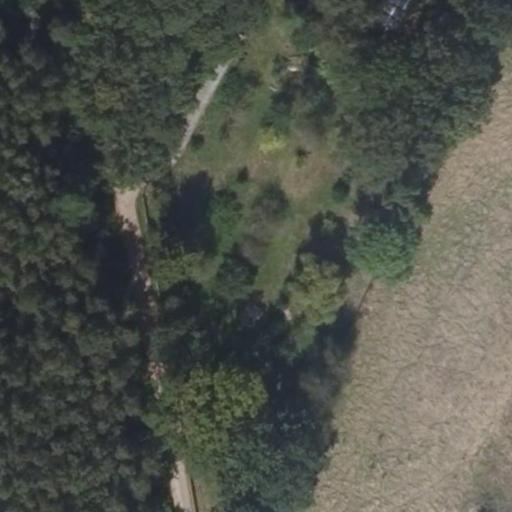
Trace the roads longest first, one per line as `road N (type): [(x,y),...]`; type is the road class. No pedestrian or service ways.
road 1 (track): [(159,356),(99,0)]
road 2 (unclassified): [(185,511),(159,356)]
